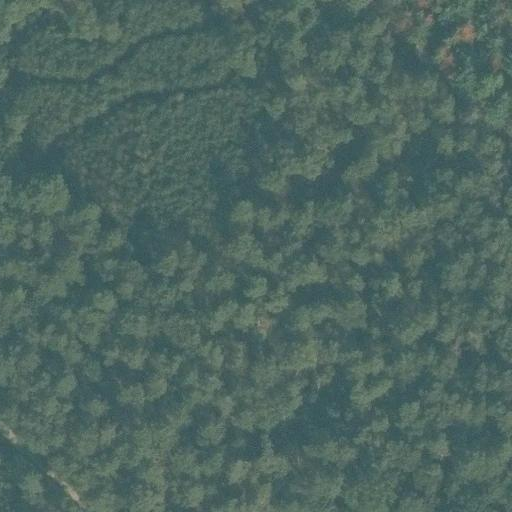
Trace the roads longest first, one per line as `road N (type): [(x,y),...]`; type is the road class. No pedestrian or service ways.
road 1 (track): [(372,0),(397,36),(511,142)]
road 2 (track): [(90,511),(0,426)]
